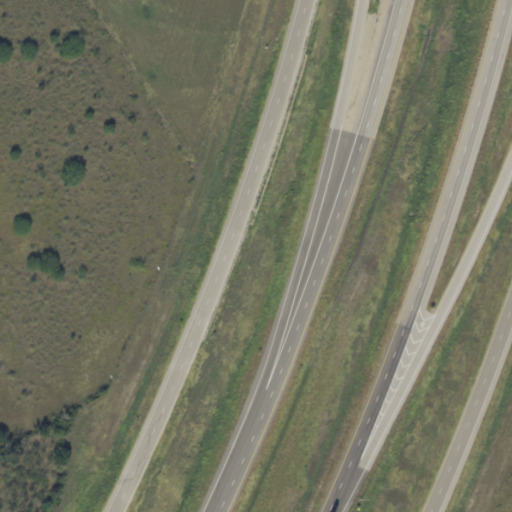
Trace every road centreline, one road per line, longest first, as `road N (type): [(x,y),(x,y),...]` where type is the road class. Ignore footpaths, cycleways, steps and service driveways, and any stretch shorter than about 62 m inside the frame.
road 1 (tertiary): [(301,0),(193,332),(111,511)]
road 2 (motorway): [(397,0),(311,274),(212,511)]
road 3 (motorway): [(326,511),(407,322),(507,0)]
road 4 (motorway): [(357,0),(307,237),(253,420)]
road 5 (motorway): [(332,511),(443,306),(511,156)]
road 6 (tertiary): [(429,511),(511,301)]
